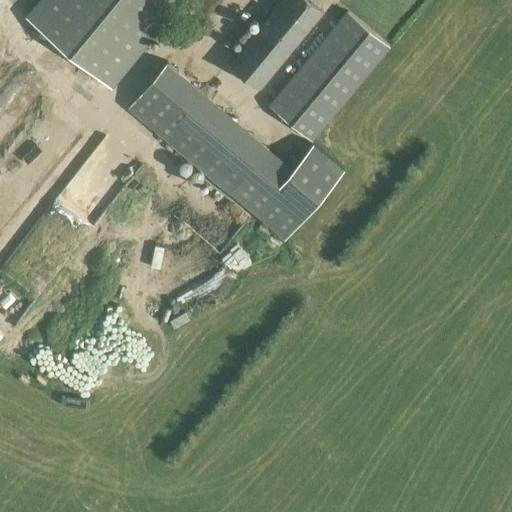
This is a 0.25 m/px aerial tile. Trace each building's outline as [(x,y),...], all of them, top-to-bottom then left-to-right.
[(109,84),(110,84),(179,0),(43,0),(29,18),(46,31),(109,84)] [(323,9),(311,0),(281,0),(230,61),(260,86),(323,9)] [(348,11),(270,105),(311,139),(389,45),(348,11)] [(345,168),(313,142),(293,166),(167,60),(128,107),(285,239),(345,168)] [(26,133),(49,111),(43,105),(19,126),(26,133)] [(32,301),(0,279),(0,315),(16,326),(32,301)]
